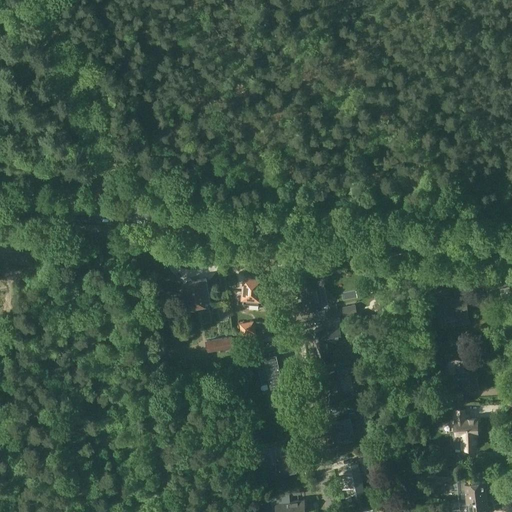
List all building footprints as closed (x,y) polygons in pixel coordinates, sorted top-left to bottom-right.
[(33,252),(10,250),(9,262),(32,264),(33,252)] [(254,278),(245,277),(243,298),(244,298),(243,304),(259,305),(259,299),(260,299),(261,279),(260,279),(259,278),(258,277),(257,277),(256,276),(256,277),(255,277),(254,277),(254,278)] [(187,305),(187,306),(202,304),(202,303),(209,302),(209,303),(210,302),(205,278),(205,279),(198,280),(198,279),(192,280),(190,278),(185,279),(184,282),(183,282),(185,295),(179,296),(181,306),(187,305)] [(303,303),(305,311),(322,308),(316,281),(300,284),(304,303),(303,303)] [(456,320),(456,322),(469,321),(468,306),(470,306),(468,295),(456,296),(455,295),(447,296),(447,289),(435,291),(436,304),(444,303),(446,321),(456,320)] [(324,307),(327,319),(339,316),(336,304),(324,307)] [(342,306),(343,311),(344,315),(349,314),(354,313),(353,309),(353,304),(342,306)] [(326,320),(328,327),(341,324),(340,317),(326,320)] [(243,335),(255,332),(253,322),(241,324),(243,335)] [(339,325),(326,328),(309,332),(311,340),(312,340),(316,359),(332,356),(330,347),(331,346),(331,343),(342,340),(339,325)] [(232,337),(207,341),(208,350),(234,346),(232,337)] [(252,339),(253,347),(263,345),(261,337),(252,339)] [(264,352),(258,353),(263,379),(269,378),(276,408),(291,405),(283,365),(279,365),(277,353),(265,356),(264,352)] [(451,375),(457,374),(463,374),(464,389),(478,388),(476,367),(471,367),(470,358),(455,359),(455,360),(449,360),(449,361),(447,363),(449,373),(451,375)] [(336,363),(338,370),(351,367),(350,360),(336,363)] [(322,383),(326,402),(341,399),(335,372),(319,375),(320,384),(322,383)] [(438,390),(439,402),(453,400),(452,389),(438,390)] [(365,402),(353,404),(355,412),(366,409),(365,402)] [(461,448),(461,447),(476,446),(476,434),(477,434),(477,430),(479,430),(479,422),(477,422),(476,418),(464,419),(464,409),(456,409),(456,423),(453,424),(454,448),(461,448)] [(330,423),(334,442),(348,439),(347,434),(354,432),(349,413),(340,415),(341,420),(330,423)] [(364,456),(373,453),(374,453),(372,447),(357,450),(359,457),(364,456)] [(272,465),(280,463),(283,476),(305,471),(302,453),(289,456),(288,449),(269,453),(272,465)] [(437,466),(455,465),(454,453),(436,455),(437,466)] [(354,487),(355,493),(365,491),(358,463),(349,465),(351,477),(340,479),(342,489),(354,487)] [(436,470),(436,481),(453,482),(453,471),(436,470)] [(467,499),(487,497),(486,489),(488,487),(488,483),(485,481),(465,483),(465,481),(458,482),(459,490),(458,490),(459,496),(467,495),(467,499)] [(305,511),(304,500),(290,501),(289,488),(271,490),(272,503),(278,503),(278,511),(305,511)] [(487,497),(467,499),(467,502),(459,503),(460,509),(461,509),(461,511),(488,511),(491,510),(490,506),(488,505),(487,497)]
